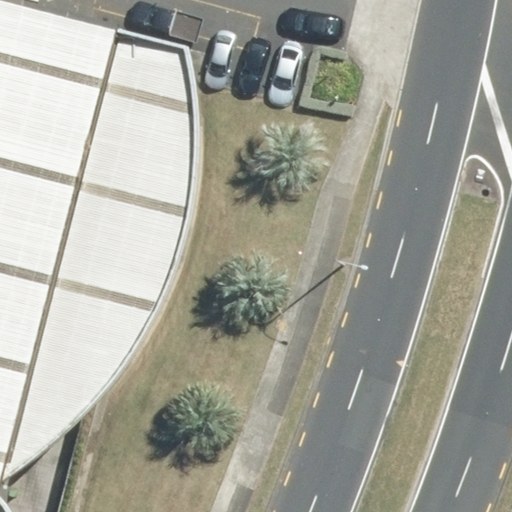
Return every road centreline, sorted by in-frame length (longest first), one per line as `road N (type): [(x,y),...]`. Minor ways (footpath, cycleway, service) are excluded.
road 1 (tertiary): [(309,511),(478,0)]
road 2 (tertiary): [(511,323),(443,511)]
